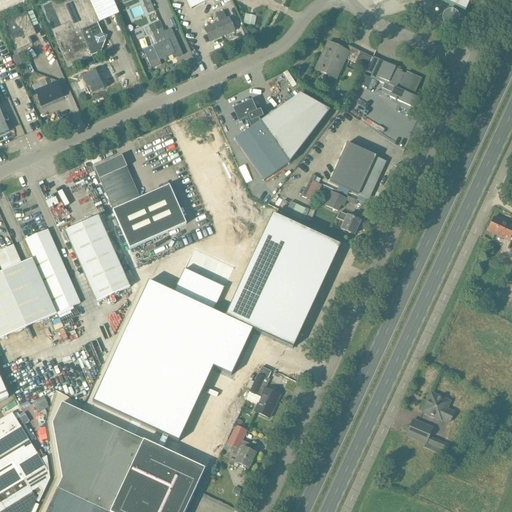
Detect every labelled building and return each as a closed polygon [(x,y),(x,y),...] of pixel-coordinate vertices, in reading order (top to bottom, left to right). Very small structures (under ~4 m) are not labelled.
[(48,0),(49,3),(41,7),(68,68),(92,57),(92,56),(101,52),(105,41),(97,24),(100,22),(90,0),(48,0)] [(141,0),(148,14),(155,11),(149,0),(141,0)] [(186,0),(191,10),(212,0),(186,0)] [(438,0),(465,12),(470,0),(438,0)] [(26,13),(4,23),(17,51),(32,44),(29,38),(36,35),(32,27),(38,25),(32,12),(27,14),(26,13)] [(227,20),(223,12),(216,15),(219,23),(204,29),(210,43),(234,32),(228,19),(227,20)] [(256,17),(245,15),(243,23),(254,25),(256,17)] [(153,48),(144,52),(149,62),(152,69),(161,65),(159,61),(172,56),(174,60),(183,56),(171,29),(164,33),(162,29),(152,33),(157,45),(153,47),(153,48)] [(344,51),(328,44),(316,70),(336,79),(342,65),(345,58),(367,68),(372,58),(347,46),(344,51)] [(25,63),(21,53),(13,57),(16,66),(25,63)] [(394,67),(379,59),(372,74),(377,76),(376,79),(385,84),(383,89),(392,93),(390,97),(413,108),(418,99),(413,97),(421,80),(407,73),(407,75),(402,72),(403,71),(402,70),(401,68),(398,66),(395,69),(393,68),(394,67)] [(104,90),(96,71),(81,78),(83,81),(77,84),(81,91),(86,89),(90,96),(104,90)] [(48,86),(45,79),(32,85),(34,92),(41,107),(63,98),(56,82),(48,86)] [(300,95),(259,123),(257,120),(262,118),(260,112),(256,114),(251,102),(234,110),(239,122),(247,119),(251,129),(234,140),(264,182),(289,164),(330,112),(300,95)] [(0,136),(9,132),(0,112),(0,136)] [(347,144),(330,183),(358,196),(368,201),(385,164),(386,164),(386,163),(375,158),(376,157),(347,144)] [(127,168),(121,157),(94,169),(113,211),(112,212),(129,250),(186,225),(169,187),(140,199),(126,168),(127,168)] [(311,175),(304,197),(315,201),(323,179),(311,175)] [(331,193),(325,206),(338,212),(340,206),(343,207),(346,202),(347,200),(331,193)] [(304,221),(309,210),(291,201),(286,213),(304,221)] [(148,282),(92,403),(163,436),(168,438),(178,443),(213,368),(231,376),(252,330),(293,349),(340,246),(272,214),(225,317),(213,312),(210,311),(173,294),(148,282)] [(347,217),(340,214),(338,219),(344,222),(341,230),(354,236),(360,222),(347,216),(347,217)] [(129,288),(98,217),(65,231),(97,303),(129,288)] [(511,225),(494,218),(488,232),(509,242),(509,241),(511,242),(511,225)] [(80,304),(47,231),(26,241),(58,313),(61,312),(80,304)] [(0,265),(3,272),(0,273),(0,338),(58,313),(34,259),(21,264),(13,246),(0,251),(0,265)] [(499,269),(510,274),(511,269),(511,251),(508,250),(499,269)] [(84,315),(80,304),(61,312),(66,323),(84,315)] [(251,390),(250,393),(261,398),(257,406),(254,412),(269,419),(280,396),(265,389),(269,381),(267,380),(271,372),(262,368),(258,375),(255,382),(251,390)] [(0,401),(9,398),(0,378),(0,401)] [(450,402),(431,394),(422,413),(441,421),(442,420),(450,423),(454,414),(446,410),(450,402)] [(49,408),(44,398),(33,403),(38,412),(49,408)] [(185,511),(205,470),(62,404),(52,424),(62,479),(46,511),(185,511)] [(0,511),(30,511),(35,501),(39,502),(50,479),(47,456),(42,460),(13,413),(0,420),(0,511)] [(436,444),(427,441),(432,429),(413,421),(406,436),(426,445),(424,448),(445,457),(447,452),(435,447),(436,444)] [(247,431),(236,426),(227,444),(242,451),(236,463),(248,469),(255,454),(249,451),(251,445),(242,441),(247,431)]
